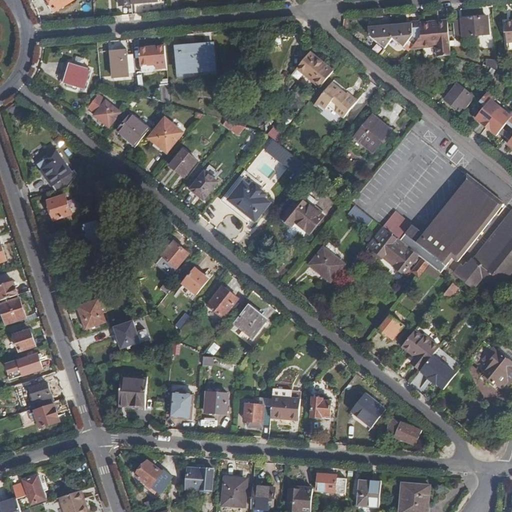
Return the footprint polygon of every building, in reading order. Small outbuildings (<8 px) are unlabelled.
[(75,0),(55,0),(61,8),(75,0)] [(498,14),(467,16),(467,17),(460,18),(461,35),(468,34),(499,31),(498,14)] [(457,53),(454,20),(426,22),(427,32),(419,42),(416,45),(441,43),(442,54),(457,53)] [(426,22),(374,26),(373,32),(389,45),(396,36),(408,45),(413,38),(419,42),(427,32),(426,22)] [(202,42),(204,69),(219,68),(219,60),(218,40),(202,42)] [(183,71),(204,69),(202,42),(181,44),(183,71)] [(170,44),(144,46),(145,63),(160,62),(161,66),(172,65),(170,44)] [(128,79),(128,75),(127,57),(126,51),(111,53),(114,80),(128,79)] [(308,73),(324,86),(336,71),(327,63),(329,62),(314,51),(301,67),(308,73)] [(450,61),(457,53),(442,54),(450,61)] [(205,76),(224,74),(223,59),(219,60),(219,68),(204,69),(205,76)] [(492,60),(491,63),(502,67),(502,59),(492,60)] [(69,83),(75,62),(70,61),(65,81),(69,83)] [(95,68),(75,62),(69,83),(89,88),(95,68)] [(301,67),(295,74),(303,80),(308,73),(301,67)] [(205,76),(204,69),(183,71),(182,71),(183,78),(205,76)] [(468,105),(470,107),(480,94),(470,85),(464,80),(457,88),(464,87),(470,92),(468,95),(470,98),(467,102),(469,104),(468,105)] [(337,81),(321,100),(324,102),(331,108),(334,104),(349,115),(361,100),(351,92),(337,81)] [(166,82),(168,100),(176,103),(174,82),(166,82)] [(464,109),(468,105),(469,104),(467,102),(470,98),(468,95),(470,92),(464,87),(457,88),(450,97),(464,109)] [(352,90),(351,92),(361,100),(362,98),(352,90)] [(511,110),(499,99),(501,97),(493,90),(485,100),(490,104),(486,108),(483,112),(481,115),(484,118),(484,119),(498,131),(499,130),(503,133),(505,130),(508,126),(511,121),(511,110)] [(100,115),(115,126),(126,112),(105,95),(94,108),(101,113),(100,115)] [(21,110),(17,106),(10,112),(14,116),(21,110)] [(395,125),(377,111),(361,130),(372,139),(370,142),(377,147),(395,125)] [(144,119),(156,128),(160,123),(149,113),(144,119)] [(253,120),(233,113),(231,120),(239,122),(249,125),(251,126),(253,120)] [(134,137),(143,144),(156,128),(144,119),(138,114),(125,130),(134,137)] [(188,131),(171,118),(156,137),(173,150),(188,131)] [(239,122),(234,128),(242,135),(249,125),(239,122)] [(280,126),(273,134),(281,140),(287,132),(280,126)] [(134,137),(130,142),(139,149),(143,144),(134,137)] [(203,157),(190,147),(176,164),(189,174),(203,157)] [(66,190),(77,176),(75,173),(71,175),(58,154),(46,162),(51,168),(43,173),(57,193),(66,190)] [(51,168),(46,162),(39,167),(43,173),(51,168)] [(223,180),(210,169),(196,187),(209,198),(223,180)] [(433,262),(435,263),(445,271),(458,255),(462,258),(502,211),(504,213),(511,204),(472,172),(469,176),(425,229),(424,228),(411,244),(423,253),(428,257),(433,262)] [(321,177),(315,181),(320,187),(325,182),(321,177)] [(250,179),(241,189),(234,198),(257,216),(255,219),(252,222),(255,225),(276,200),(270,195),(272,192),(259,181),(256,184),(250,179)] [(234,198),(241,189),(238,187),(228,199),(255,219),(257,216),(234,198)] [(330,215),(306,196),(288,218),(312,237),(330,215)] [(66,198),(49,203),(55,222),(72,217),(66,198)] [(377,219),(360,205),(355,212),(371,225),(377,219)] [(387,225),(411,244),(424,228),(411,218),(400,209),(387,225)] [(511,218),(480,258),(479,257),(471,267),(467,264),(460,272),(479,286),(488,275),(503,287),(511,276),(511,218)] [(100,223),(84,228),(90,243),(92,243),(99,263),(112,258),(105,239),(101,225),(100,223)] [(109,223),(101,225),(105,239),(113,236),(109,223)] [(387,225),(373,243),(378,247),(378,251),(384,257),(387,257),(388,256),(408,271),(412,272),(415,269),(414,264),(423,253),(411,244),(387,225)] [(90,243),(84,228),(81,229),(87,244),(90,243)] [(190,254),(176,242),(164,256),(179,268),(190,254)] [(349,263),(330,247),(316,264),(335,280),(349,263)] [(423,274),(433,262),(428,257),(417,269),(423,274)] [(447,272),(445,271),(435,263),(430,269),(441,278),(447,272)] [(211,281),(197,270),(186,284),(199,295),(211,281)] [(463,285),(458,281),(451,290),(455,294),(463,285)] [(0,301),(0,302),(18,296),(14,284),(0,288),(0,301)] [(168,295),(172,290),(165,284),(161,289),(168,295)] [(199,295),(186,284),(183,288),(196,299),(199,295)] [(238,300),(223,287),(208,306),(223,318),(238,300)] [(353,296),(349,292),(345,297),(350,300),(353,296)] [(20,301),(0,308),(6,326),(26,319),(20,301)] [(99,301),(79,308),(86,330),(106,324),(99,301)] [(266,322),(249,308),(236,324),(253,339),(266,322)] [(409,324),(396,314),(385,328),(392,334),(394,332),(399,336),(409,324)] [(186,325),(188,323),(182,318),(176,326),(181,331),(186,325)] [(138,332),(134,321),(116,327),(118,333),(116,334),(119,343),(121,342),(123,349),(150,340),(146,329),(138,332)] [(181,331),(180,332),(185,336),(191,329),(186,325),(181,331)] [(419,360),(428,367),(440,353),(446,346),(430,333),(429,335),(420,328),(407,344),(417,351),(422,355),(419,360)] [(31,333),(16,337),(21,352),(36,347),(31,333)] [(511,355),(490,338),(475,357),(492,371),(489,374),(491,376),(490,378),(496,382),(499,380),(503,384),(505,382),(510,385),(511,382),(511,355)] [(215,356),(221,348),(215,343),(209,351),(215,356)] [(463,371),(440,353),(428,367),(427,368),(435,374),(434,376),(443,383),(444,382),(451,387),(463,371)] [(38,357),(8,366),(10,373),(22,369),(24,376),(43,370),(38,357)] [(214,358),(205,357),(204,366),(213,367),(214,358)] [(22,369),(10,373),(13,380),(24,376),(22,369)] [(146,405),(148,381),(122,378),(120,401),(119,404),(146,405)] [(54,403),(48,385),(32,390),(38,408),(54,403)] [(288,390),(274,388),(273,396),(287,397),(288,390)] [(231,393),(208,391),(207,412),(228,414),(231,393)] [(197,394),(176,392),(173,416),(195,418),(197,394)] [(382,414),(385,411),(366,395),(352,412),(371,428),(376,423),(382,414)] [(262,426),(271,427),(271,422),(272,418),(273,397),(257,396),(256,403),(243,402),(241,420),(245,420),(245,425),(261,427),(262,426)] [(287,397),(273,396),(273,397),(272,418),(287,419),(288,416),(299,416),(300,398),(287,397)] [(324,400),(314,399),(312,418),(322,419),(322,417),(331,418),(332,404),(324,404),(324,400)] [(166,401),(157,400),(157,409),(165,409),(166,401)] [(502,409),(503,407),(502,405),(501,404),(500,403),(498,402),(496,402),(495,403),(494,405),(493,406),(493,408),(494,410),(495,411),(496,412),(498,412),(500,411),(501,410),(502,409)] [(36,413),(39,421),(41,428),(61,422),(55,405),(36,412),(36,413)] [(25,425),(39,421),(36,413),(31,414),(30,411),(21,414),(25,425)] [(400,423),(393,418),(391,420),(389,419),(385,424),(385,431),(400,432),(398,438),(415,445),(422,430),(401,422),(400,423)] [(397,440),(398,438),(400,432),(385,431),(385,439),(397,440)] [(169,478),(163,474),(163,473),(150,461),(137,477),(147,485),(146,487),(157,495),(164,486),(164,485),(169,478)] [(216,469),(191,466),(189,487),(214,489),(216,469)] [(347,494),(348,481),(338,480),(338,477),(320,475),(318,491),(347,494)] [(26,483),(13,487),(16,497),(29,493),(33,504),(48,499),(40,477),(25,481),(26,483)] [(238,478),(228,477),(225,505),(247,507),(250,483),(238,481),(238,478)] [(381,508),(383,483),(359,481),(357,506),(381,508)] [(429,511),(432,487),(405,485),(402,511),(429,511)] [(277,489),(255,486),(253,508),(275,510),(277,489)] [(292,511),(313,511),(315,489),(306,488),(305,491),(290,489),(288,511),(292,511)] [(88,511),(82,491),(62,498),(67,511),(88,511)] [(181,503),(182,495),(172,492),(167,507),(181,503)] [(21,511),(17,499),(0,505),(0,511),(21,511)] [(158,509),(155,500),(146,503),(148,511),(158,509)]
